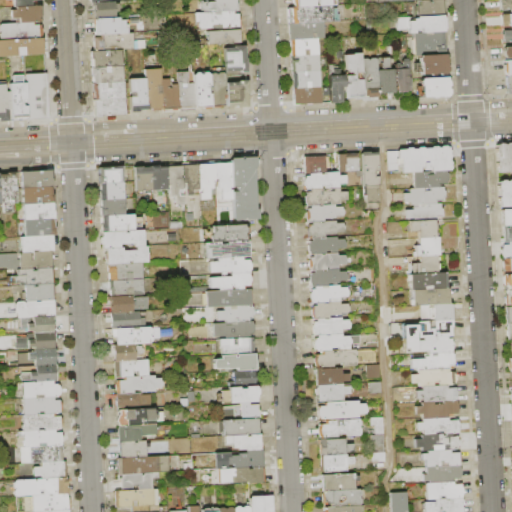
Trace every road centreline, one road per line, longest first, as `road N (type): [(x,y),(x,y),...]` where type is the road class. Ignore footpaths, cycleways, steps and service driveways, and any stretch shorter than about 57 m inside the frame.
road 1 (residential): [(470,120),(492,511)]
road 2 (residential): [(270,132),(290,511)]
road 3 (residential): [(71,143),(91,511)]
road 4 (tertiary): [(470,120),(270,132)]
road 5 (tertiary): [(270,132),(71,143)]
road 6 (residential): [(62,0),(71,143)]
road 7 (tertiary): [(194,136),(180,124),(88,126),(71,143)]
road 8 (residential): [(262,0),(270,132)]
road 9 (residential): [(463,0),(470,120)]
